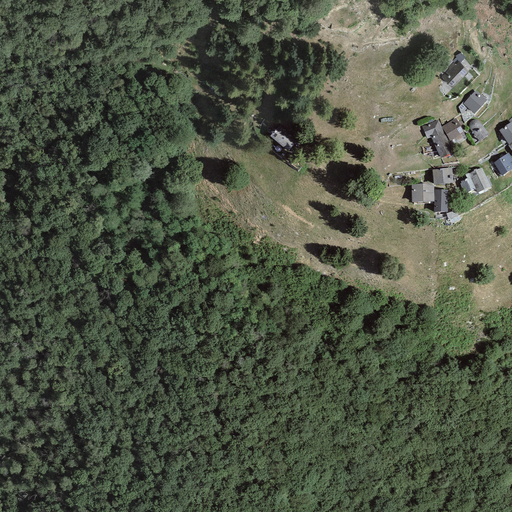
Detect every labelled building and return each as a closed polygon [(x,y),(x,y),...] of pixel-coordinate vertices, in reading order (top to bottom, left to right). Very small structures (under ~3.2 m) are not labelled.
[(449,69),(443,74),(447,84),(452,88),(468,71),(460,62),(465,57),(462,53),(455,56),(456,57),(453,61),(454,62),(449,68),(449,69)] [(222,92),(212,83),(207,88),(217,98),(222,92)] [(475,118),(487,105),(476,92),(464,105),(475,118)] [(456,119),(443,128),(450,144),(465,136),(463,132),(467,129),(461,120),(458,122),(456,119)] [(438,121),(422,127),(426,140),(431,138),(441,163),(454,157),(438,121)] [(488,138),(477,122),(469,127),(480,143),(488,138)] [(511,124),(499,133),(511,153),(511,124)] [(291,155),(300,145),(280,128),(271,138),(291,155)] [(511,155),(511,154),(494,163),(501,176),(511,169),(511,155)] [(482,169),(469,175),(476,193),(477,196),(491,190),(482,169)] [(454,187),(452,170),(433,172),(434,189),(454,187)] [(467,181),(461,183),(466,197),(476,193),(469,175),(465,177),(467,181)] [(423,186),(411,187),(412,207),(435,206),(434,190),(426,186),(423,186)] [(435,192),(435,206),(434,215),(447,216),(448,193),(435,192)]
